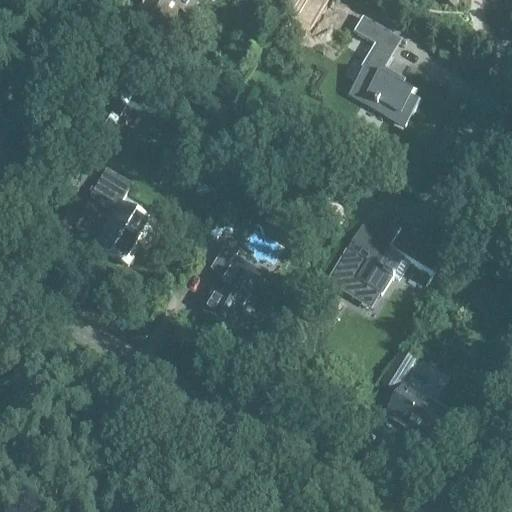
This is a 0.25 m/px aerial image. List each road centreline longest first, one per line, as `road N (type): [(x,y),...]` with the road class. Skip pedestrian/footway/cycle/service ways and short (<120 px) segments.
road 1 (unclassified): [(373,511),(0,285)]
road 2 (unclassified): [(511,216),(480,194),(469,165),(473,132),(511,59)]
